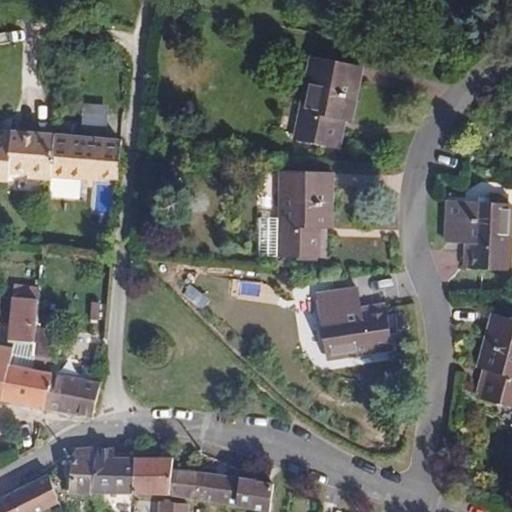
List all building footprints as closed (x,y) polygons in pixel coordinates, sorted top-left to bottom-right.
[(339,119),(346,121),(351,122),(362,67),(314,57),(296,141),(333,148),(339,119)] [(340,150),(346,121),(339,119),(333,148),(340,150)] [(29,178),(50,180),(54,134),(11,130),(11,131),(5,131),(5,136),(0,135),(0,180),(10,182),(10,173),(29,174),(29,178)] [(119,180),(123,139),(55,133),(51,178),(95,181),(95,179),(119,180)] [(320,228),(327,228),(332,228),(333,173),(284,171),(282,218),(282,257),(319,258),(320,228)] [(472,244),(471,269),(508,271),(511,205),(448,201),(445,243),(465,244),(472,244)] [(282,257),(282,218),(259,218),(259,257),(282,257)] [(464,269),(471,269),(472,244),(465,244),(464,269)] [(37,325),(41,286),(15,284),(12,297),(8,342),(15,342),(35,344),(37,325)] [(363,313),(362,307),(359,287),(318,294),(328,357),(393,346),(391,329),(388,315),(388,310),(363,313)] [(386,303),(362,307),(363,313),(388,310),(386,303)] [(388,315),(391,329),(409,325),(406,312),(388,315)] [(489,371),(482,399),(511,407),(511,319),(493,314),(478,368),(483,369),(489,371)] [(37,325),(35,344),(34,357),(34,363),(52,366),(54,346),(56,329),(37,325)] [(34,357),(35,344),(15,342),(14,348),(13,353),(34,357)] [(13,353),(14,348),(0,344),(0,400),(4,401),(13,353)] [(45,409),(52,372),(34,369),(34,363),(34,357),(13,353),(4,401),(45,409)] [(34,369),(52,372),(52,366),(34,363),(34,369)] [(475,397),(482,399),(489,371),(483,369),(475,397)] [(93,418),(101,382),(52,372),(45,409),(93,418)] [(69,494),(95,494),(98,447),(98,445),(75,448),(72,456),(60,460),(65,471),(64,477),(70,478),(69,494)] [(98,447),(95,494),(96,495),(99,509),(106,507),(106,501),(106,495),(123,495),(132,495),(135,457),(114,457),(114,448),(98,447)] [(157,496),(161,496),(195,500),(199,472),(173,468),(174,457),(135,457),(132,495),(157,496)] [(262,511),(269,511),(274,482),(258,480),(258,479),(199,472),(195,500),(262,511)] [(50,474),(0,499),(0,511),(43,511),(60,504),(50,474)] [(187,511),(188,505),(162,501),(161,511),(187,511)]
